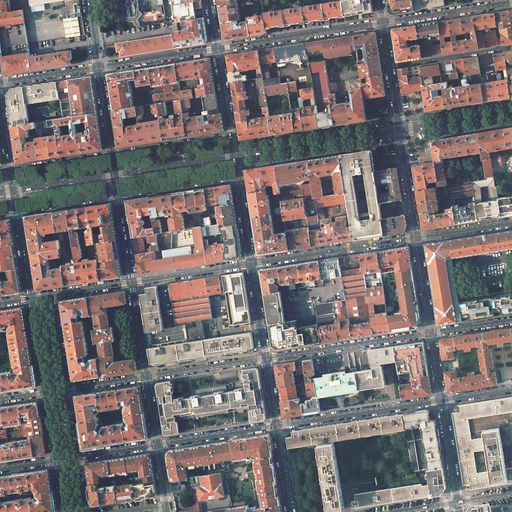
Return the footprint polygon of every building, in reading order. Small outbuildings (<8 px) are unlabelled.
[(9,0),(0,0),(0,13),(11,12),(9,0)] [(65,0),(75,0),(78,15),(78,16),(82,16),(82,15),(80,6),(79,5),(80,3),(79,0),(29,0),(31,5),(65,0)] [(66,0),(70,18),(78,16),(78,15),(75,0),(66,0)] [(158,0),(161,0),(96,0),(98,12),(102,12),(99,0),(158,0)] [(131,27),(157,23),(166,22),(164,10),(161,10),(160,7),(159,7),(158,7),(156,11),(153,9),(151,11),(147,12),(144,10),(143,13),(142,13),(140,11),(139,7),(141,5),(139,0),(126,0),(126,2),(124,5),(127,7),(129,15),(127,18),(129,18),(130,22),(128,25),(131,27)] [(330,2),(323,3),(325,19),(331,18),(330,18),(339,16),(339,17),(345,16),(342,0),(334,1),(334,2),(331,3),(330,2)] [(351,0),(344,0),(342,0),(345,16),(357,14),(357,15),(361,14),(372,12),(373,12),(373,11),(371,3),(370,0),(353,0),(352,0),(351,0)] [(387,0),(389,9),(394,13),(395,13),(414,10),(412,0),(387,0)] [(412,0),(414,10),(423,9),(422,7),(425,6),(427,6),(427,8),(445,5),(443,0),(474,0),(475,1),(479,0),(412,0)] [(201,1),(173,5),(175,19),(175,22),(177,22),(181,21),(185,21),(188,20),(196,19),(196,18),(194,8),(202,7),(201,1)] [(219,6),(222,23),(239,20),(241,20),(238,3),(219,6)] [(311,5),(303,6),(305,22),(311,22),(311,21),(319,20),(325,19),(323,3),(314,4),(314,5),(311,6),(311,5)] [(291,8),(283,9),(286,26),(291,25),(291,24),(300,23),(305,22),(303,6),(294,8),(291,9),(291,8)] [(272,11),(264,12),(264,15),(266,29),(272,28),(272,27),(280,26),(286,26),(283,9),(275,11),(272,12),(272,11)] [(511,9),(495,13),(497,29),(511,26),(511,9)] [(28,44),(23,10),(11,12),(0,13),(0,45),(2,56),(4,75),(33,70),(30,57),(28,44)] [(486,28),(487,30),(495,29),(497,29),(495,13),(484,14),(486,28)] [(484,14),(473,16),(475,30),(478,29),(478,32),(484,31),(483,29),(486,28),(484,14)] [(248,21),(251,36),(259,35),(267,33),(266,29),(264,15),(258,16),(256,16),(248,17),(248,21)] [(85,35),(82,16),(78,16),(70,18),(64,19),(66,38),(85,35)] [(473,16),(461,18),(463,33),(471,32),(472,36),(469,37),(470,39),(464,40),(466,51),(478,49),(476,32),(475,30),(473,16)] [(175,22),(173,22),(174,33),(176,48),(190,46),(203,43),(207,38),(204,17),(196,18),(196,19),(188,20),(189,27),(186,28),(185,28),(185,30),(178,31),(177,22),(175,22)] [(461,18),(449,20),(452,36),(453,41),(454,52),(463,51),(466,51),(464,40),(457,41),(456,34),(463,33),(461,18)] [(239,20),(222,23),(225,40),(238,38),(251,36),(248,21),(242,22),(240,26),(238,24),(240,22),(239,20)] [(449,20),(438,22),(440,35),(441,39),(442,44),(443,54),(454,52),(453,41),(447,42),(446,41),(445,41),(444,37),(452,36),(449,20)] [(438,22),(417,25),(419,38),(440,35),(438,22)] [(408,39),(409,38),(410,39),(411,40),(419,39),(419,38),(417,25),(392,29),(395,45),(408,43),(407,40),(408,39)] [(511,43),(511,26),(497,29),(495,29),(497,46),(508,44),(511,43)] [(478,49),(497,46),(495,29),(487,30),(484,31),(478,32),(476,32),(478,49)] [(360,72),(361,78),(367,77),(382,75),(381,68),(379,53),(376,32),(355,35),(357,48),(362,48),(363,49),(364,49),(364,50),(363,51),(363,52),(364,52),(365,58),(364,58),(364,59),(359,60),(360,69),(359,69),(360,72)] [(173,34),(118,43),(119,51),(123,51),(124,55),(127,54),(127,55),(128,55),(176,48),(174,33),(173,33),(173,34)] [(328,57),(357,53),(357,48),(355,35),(341,37),(322,40),(323,48),(324,54),(328,53),(328,57)] [(322,40),(306,43),(308,54),(320,52),(320,49),(323,48),(322,40)] [(408,43),(395,45),(397,62),(422,58),(420,47),(419,42),(417,42),(418,45),(411,46),(411,47),(408,48),(408,43)] [(306,43),(275,48),(277,61),(277,63),(296,61),(296,63),(302,62),(302,60),(308,59),(308,54),(306,43)] [(442,44),(420,47),(422,58),(443,54),(442,44)] [(275,48),(259,50),(263,77),(265,86),(280,84),(279,78),(269,79),(270,78),(269,67),(271,67),(272,65),(271,62),(277,61),(275,48)] [(244,70),(258,68),(259,73),(256,73),(256,78),(263,77),(259,50),(227,55),(230,72),(241,71),(241,72),(242,71),(244,71),(244,70)] [(72,51),(30,57),(33,70),(66,65),(66,64),(70,63),(69,59),(73,58),(72,51)] [(493,54),(496,67),(496,70),(506,69),(506,64),(504,52),(493,54)] [(478,56),(464,58),(466,71),(466,74),(468,82),(472,82),(471,74),(480,73),(478,56)] [(195,60),(198,77),(199,76),(199,75),(201,75),(202,80),(199,81),(199,84),(214,82),(210,58),(195,60)] [(464,58),(455,60),(457,72),(466,71),(464,58)] [(195,60),(176,63),(179,80),(196,78),(196,80),(191,81),(192,85),(183,87),(184,90),(181,91),(182,99),(194,97),(192,86),(199,85),(199,84),(199,81),(198,77),(195,60)] [(325,60),(309,62),(310,67),(311,74),(321,72),(327,111),(317,113),(320,127),(331,125),(334,125),(335,125),(331,94),(329,83),(327,74),(326,66),(325,63),(325,60)] [(441,74),(457,72),(455,60),(439,62),(441,74)] [(296,63),(278,66),(279,78),(280,84),(288,83),(296,81),(297,87),(313,85),(311,74),(310,67),(303,68),(302,62),(296,63)] [(422,86),(442,82),(441,74),(439,62),(420,65),(398,69),(402,93),(423,89),(422,86)] [(150,90),(152,104),(159,103),(166,102),(175,100),(182,99),(181,91),(179,80),(176,63),(166,65),(161,65),(150,67),(153,84),(153,89),(150,90)] [(150,67),(136,69),(138,84),(138,86),(153,84),(150,67)] [(134,70),(108,74),(113,110),(134,107),(131,85),(136,84),(138,84),(136,69),(134,70)] [(231,82),(247,80),(247,78),(245,78),(243,76),(242,71),(241,72),(241,71),(230,72),(231,82)] [(457,72),(441,74),(442,82),(443,88),(444,91),(446,107),(452,107),(457,106),(456,106),(462,105),(459,86),(453,87),(453,85),(452,85),(452,87),(447,88),(448,85),(449,85),(449,82),(447,82),(447,80),(458,78),(457,72)] [(511,97),(509,82),(508,79),(501,80),(500,73),(497,74),(498,80),(501,99),(511,97)] [(465,85),(459,86),(462,105),(471,104),(468,83),(468,82),(466,74),(463,74),(462,76),(463,83),(465,85)] [(368,82),(362,83),(364,99),(385,96),(386,95),(382,75),(367,77),(368,82)] [(69,80),(57,82),(60,99),(60,100),(71,99),(74,116),(75,116),(97,112),(97,111),(91,76),(84,77),(70,80),(70,79),(69,80)] [(263,77),(256,78),(261,108),(263,107),(268,107),(268,105),(266,96),(265,86),(263,77)] [(347,102),(351,122),(368,120),(364,99),(362,83),(361,78),(349,80),(352,100),(351,102),(347,102)] [(247,80),(231,82),(234,97),(236,112),(247,110),(245,99),(247,98),(247,95),(246,91),(244,92),(243,85),(246,84),(246,85),(248,85),(247,80)] [(482,83),(484,101),(501,99),(498,80),(486,82),(482,83)] [(296,81),(288,83),(289,92),(298,91),(297,87),(296,81)] [(9,103),(10,108),(11,115),(12,126),(29,123),(27,104),(60,99),(57,82),(18,88),(12,89),(8,95),(8,98),(9,103)] [(198,96),(216,93),(214,82),(199,84),(199,85),(199,86),(200,86),(200,87),(197,88),(198,96)] [(329,83),(331,94),(335,93),(337,91),(336,82),(329,83)] [(442,82),(422,86),(423,89),(423,90),(422,91),(426,111),(427,111),(446,108),(446,107),(444,91),(441,91),(440,93),(440,95),(439,95),(438,89),(443,88),(442,82)] [(280,84),(265,86),(266,96),(289,92),(288,83),(280,84)] [(469,83),(468,83),(471,104),(484,101),(482,83),(470,85),(469,83)] [(320,127),(317,113),(313,87),(300,90),(301,97),(299,98),(300,108),(304,130),(320,127)] [(219,113),(216,93),(198,96),(194,97),(182,99),(188,136),(203,134),(224,130),(221,113),(219,113)] [(331,94),(335,125),(351,122),(347,102),(337,104),(335,93),(331,94)] [(290,96),(283,97),(285,110),(292,109),(290,96)] [(181,116),(171,118),(168,118),(166,102),(159,103),(161,115),(162,120),(165,139),(188,136),(182,99),(175,100),(177,113),(178,113),(179,114),(181,114),(181,116)] [(138,118),(140,118),(141,119),(142,118),(142,117),(141,116),(143,116),(144,114),(153,112),(155,114),(157,114),(156,115),(157,116),(158,116),(159,116),(159,115),(161,115),(159,103),(152,104),(143,105),(136,106),(138,116),(138,118)] [(113,110),(116,125),(125,124),(124,118),(138,116),(136,106),(134,107),(113,110)] [(247,110),(236,112),(240,140),(258,137),(261,137),(261,136),(273,135),(269,111),(268,110),(268,107),(263,107),(264,113),(266,113),(267,117),(248,119),(247,114),(250,114),(250,110),(247,110)] [(297,112),(292,113),(295,131),(304,130),(300,108),(297,109),(297,112)] [(270,111),(269,111),(273,135),(295,131),(292,113),(271,116),(270,111)] [(97,112),(75,116),(76,123),(87,122),(88,127),(89,128),(90,128),(91,131),(89,131),(89,129),(87,129),(87,131),(77,133),(79,142),(82,142),(84,152),(87,152),(92,151),(102,149),(97,113),(97,112)] [(77,133),(76,123),(75,116),(74,116),(62,118),(56,119),(57,126),(59,135),(62,155),(72,154),(77,153),(84,152),(82,142),(79,142),(77,133)] [(56,119),(47,120),(48,127),(57,126),(56,119)] [(47,120),(34,122),(35,128),(36,135),(37,141),(40,159),(50,157),(50,158),(53,157),(50,141),(49,135),(48,135),(48,136),(43,137),(42,133),(49,132),(48,127),(47,120)] [(162,120),(139,123),(139,124),(142,143),(165,139),(162,120)] [(29,123),(12,126),(14,139),(26,137),(31,136),(31,135),(29,135),(28,129),(35,128),(34,122),(29,123)] [(119,147),(129,145),(132,145),(142,143),(139,124),(129,126),(129,127),(125,127),(125,124),(116,125),(119,147)] [(504,128),(479,133),(482,152),(481,152),(485,177),(493,176),(489,151),(507,148),(504,128)] [(470,134),(457,136),(460,155),(481,152),(482,152),(479,133),(470,134)] [(52,141),(50,141),(53,157),(62,155),(59,135),(51,136),(52,141)] [(443,139),(431,141),(434,162),(435,162),(438,180),(438,181),(439,186),(439,190),(441,198),(451,196),(450,185),(450,184),(447,185),(443,158),(444,158),(444,159),(447,159),(446,158),(460,155),(457,136),(443,139)] [(14,139),(18,163),(31,161),(31,160),(40,159),(37,141),(26,142),(26,137),(14,139)] [(379,203),(374,171),(375,171),(372,151),(371,150),(358,152),(340,155),(346,193),(354,240),(354,239),(384,235),(382,218),(379,203)] [(503,154),(497,155),(499,165),(505,164),(504,158),(506,155),(503,155),(503,154)] [(314,194),(315,197),(324,196),(323,193),(336,190),(337,194),(346,193),(340,155),(326,157),(322,157),(322,158),(309,160),(312,179),(313,183),(314,194)] [(309,160),(298,161),(301,180),(304,180),(304,181),(306,181),(306,179),(312,179),(309,160)] [(281,197),(303,194),(302,184),(301,180),(298,161),(276,165),(280,193),(281,197)] [(434,162),(424,163),(427,182),(438,180),(435,162),(434,162)] [(413,165),(417,190),(428,188),(427,185),(427,182),(424,163),(413,165)] [(245,170),(248,193),(266,190),(266,187),(268,185),(268,187),(269,186),(269,185),(271,185),(271,186),(272,186),(272,184),(274,184),(275,194),(277,193),(280,193),(276,165),(245,170)] [(374,171),(379,203),(401,200),(397,168),(375,171),(374,171)] [(483,218),(483,216),(495,214),(496,216),(501,216),(501,217),(498,198),(499,198),(499,197),(497,186),(495,186),(493,176),(485,177),(486,179),(472,181),(474,196),(475,202),(478,220),(479,220),(478,220),(483,218)] [(472,181),(450,185),(451,196),(452,203),(455,202),(455,199),(474,196),(472,181)] [(313,183),(302,184),(303,194),(304,195),(314,194),(313,183)] [(222,185),(216,186),(219,203),(223,202),(223,205),(233,203),(230,184),(224,185),(222,185)] [(216,186),(205,188),(208,203),(208,205),(216,204),(215,203),(217,203),(218,206),(219,206),(219,204),(219,203),(216,186)] [(428,188),(417,190),(419,201),(437,198),(436,190),(437,190),(437,191),(439,190),(439,186),(434,187),(433,187),(428,188)] [(205,188),(196,190),(200,211),(207,210),(206,203),(208,203),(205,188)] [(186,191),(189,206),(190,206),(191,212),(200,211),(196,190),(186,191)] [(252,217),(271,214),(268,195),(268,194),(266,195),(266,190),(248,193),(250,203),(250,207),(252,217)] [(186,191),(181,192),(178,192),(173,193),(179,230),(192,228),(191,219),(189,206),(186,191)] [(164,194),(150,197),(154,219),(156,233),(163,232),(161,220),(159,219),(158,219),(158,218),(157,218),(156,216),(162,215),(163,215),(167,214),(167,216),(169,216),(169,214),(173,214),(174,216),(171,217),(170,218),(172,231),(176,230),(178,230),(179,230),(173,193),(164,194)] [(348,215),(337,217),(337,221),(332,222),(331,218),(322,219),(321,217),(325,216),(323,206),(324,204),(329,203),(330,213),(337,212),(335,202),(339,202),(341,203),(343,214),(349,213),(346,193),(337,194),(324,196),(315,197),(315,200),(322,244),(340,242),(346,241),(354,240),(351,226),(348,226),(347,216),(348,216),(348,215)] [(282,204),(284,217),(285,220),(300,217),(301,221),(307,220),(305,201),(304,195),(303,194),(281,197),(282,204)] [(430,211),(437,210),(440,210),(453,208),(453,206),(452,203),(451,196),(441,198),(437,198),(419,201),(420,213),(430,211)] [(498,198),(501,217),(511,214),(511,196),(511,197),(511,196),(510,196),(510,197),(506,197),(500,198),(500,197),(499,197),(499,198),(498,198)] [(135,199),(127,201),(131,222),(144,220),(143,216),(144,215),(150,214),(151,219),(148,219),(148,220),(154,219),(150,197),(140,198),(138,198),(138,199),(135,199)] [(308,227),(312,246),(322,244),(315,200),(305,201),(307,220),(308,221),(308,227)] [(458,205),(453,206),(453,208),(456,224),(478,220),(475,202),(470,203),(471,206),(467,206),(466,206),(466,207),(465,207),(465,206),(462,206),(462,207),(459,207),(458,205)] [(94,225),(103,224),(103,226),(114,224),(111,203),(90,206),(93,227),(95,227),(94,225)] [(218,213),(209,215),(210,216),(210,219),(218,217),(220,224),(221,224),(221,226),(236,224),(233,203),(223,205),(222,205),(219,206),(218,206),(217,206),(218,213)] [(282,204),(280,204),(280,207),(276,208),(275,209),(276,213),(277,214),(281,213),(282,217),(284,217),(282,204)] [(74,246),(95,243),(94,233),(93,227),(90,206),(69,210),(72,229),(74,246)] [(441,213),(437,214),(439,226),(456,224),(453,208),(440,210),(441,213)] [(69,210),(54,212),(59,241),(63,240),(62,234),(61,234),(60,231),(72,229),(69,210)] [(430,211),(420,213),(422,222),(423,229),(439,226),(437,214),(434,214),(434,213),(432,213),(432,214),(431,215),(430,211)] [(32,252),(61,249),(61,248),(59,241),(54,212),(26,216),(30,237),(32,252)] [(252,217),(256,241),(274,238),(274,235),(275,234),(274,230),(271,214),(252,217)] [(404,214),(382,218),(384,235),(401,232),(406,226),(404,214)] [(210,216),(201,218),(202,226),(202,227),(211,226),(210,219),(210,216)] [(201,218),(191,219),(192,228),(202,226),(201,218)] [(10,219),(0,220),(0,239),(0,243),(0,245),(14,243),(10,219)] [(133,237),(147,235),(148,235),(156,233),(154,219),(148,220),(146,221),(145,221),(144,220),(131,222),(132,230),(133,237)] [(259,254),(276,252),(289,250),(286,230),(285,221),(281,222),(283,232),(275,234),(274,235),(274,238),(256,241),(258,254),(259,254)] [(104,233),(96,234),(95,233),(94,233),(95,243),(100,242),(117,240),(114,224),(103,226),(104,233)] [(225,250),(222,232),(221,226),(221,224),(220,224),(211,226),(202,227),(208,262),(227,259),(225,250)] [(236,224),(221,226),(222,232),(225,231),(226,239),(227,239),(228,243),(227,244),(228,250),(225,250),(227,259),(240,257),(241,255),(238,235),(237,224),(236,224)] [(160,259),(159,250),(158,251),(155,251),(135,254),(139,273),(208,262),(202,227),(202,226),(192,228),(196,253),(160,259)] [(308,227),(286,230),(289,250),(312,246),(308,227)] [(487,234),(478,235),(478,236),(445,241),(425,244),(426,251),(428,260),(428,264),(429,264),(430,269),(429,269),(429,270),(430,270),(431,277),(430,277),(431,277),(432,285),(433,292),(433,293),(434,300),(435,306),(438,324),(462,321),(466,320),(478,318),(502,315),(511,313),(511,230),(493,233),(487,234)] [(145,245),(144,239),(147,238),(147,237),(148,237),(147,235),(133,237),(135,254),(155,251),(158,251),(159,250),(156,233),(148,235),(150,244),(145,245)] [(117,240),(100,242),(103,260),(119,257),(117,240)] [(0,271),(6,270),(7,270),(18,268),(15,252),(16,252),(15,249),(14,243),(0,245),(0,271)] [(80,282),(102,279),(99,266),(98,261),(95,243),(74,246),(76,255),(80,282)] [(408,246),(389,249),(392,266),(392,267),(393,267),(394,267),(394,266),(395,265),(396,271),(412,269),(409,247),(408,246)] [(61,249),(32,252),(34,264),(50,262),(50,259),(62,257),(61,249)] [(389,249),(378,251),(382,273),(393,272),(392,268),(385,269),(385,267),(392,266),(389,249)] [(382,273),(378,251),(361,254),(368,297),(385,294),(382,273)] [(339,257),(342,276),(344,291),(346,299),(368,297),(361,254),(339,257)] [(70,264),(63,265),(64,266),(67,285),(72,284),(80,282),(76,255),(69,256),(70,264)] [(119,257),(103,260),(104,266),(105,267),(103,267),(102,267),(101,267),(101,266),(99,266),(102,279),(122,276),(119,257)] [(339,257),(319,260),(323,280),(325,280),(324,278),(342,276),(339,257)] [(323,280),(319,260),(311,261),(299,263),(302,281),(303,288),(323,284),(323,280)] [(50,262),(34,264),(38,289),(67,285),(64,266),(52,268),(50,262)] [(288,265),(279,267),(282,283),(282,284),(290,283),(290,285),(289,285),(289,286),(282,287),(283,291),(296,289),(295,284),(293,284),(293,283),(302,281),(299,263),(288,265)] [(262,279),(262,282),(263,282),(264,293),(279,291),(278,283),(282,283),(279,267),(261,269),(261,270),(262,279)] [(22,292),(18,268),(7,270),(6,270),(8,280),(3,281),(5,294),(22,292)] [(396,271),(401,309),(399,313),(388,315),(391,332),(416,328),(421,322),(420,321),(421,321),(418,302),(412,269),(396,271)] [(251,321),(244,272),(222,275),(225,292),(229,315),(230,325),(251,321)] [(222,275),(206,278),(209,294),(222,292),(225,292),(222,275)] [(188,339),(150,345),(153,363),(207,354),(204,339),(201,319),(212,318),(209,294),(206,278),(169,284),(175,324),(185,323),(188,339)] [(157,286),(146,287),(147,293),(142,294),(148,332),(164,329),(157,286)] [(125,291),(88,296),(91,315),(94,336),(98,358),(101,376),(137,371),(136,358),(114,362),(111,341),(114,340),(112,327),(109,327),(105,306),(127,303),(125,291)] [(279,291),(264,293),(269,324),(277,323),(285,322),(281,291),(280,291),(279,291)] [(388,315),(385,294),(368,297),(372,321),(374,334),(391,332),(388,315)] [(88,296),(61,301),(62,310),(63,314),(64,323),(79,321),(79,320),(78,316),(79,315),(80,314),(80,313),(81,312),(82,315),(83,316),(84,316),(91,315),(88,296)] [(346,299),(350,325),(372,321),(368,297),(346,299)] [(318,324),(321,342),(339,339),(374,334),(372,321),(350,325),(346,299),(341,300),(315,304),(318,324)] [(21,307),(1,310),(4,328),(7,327),(7,328),(7,327),(11,323),(12,324),(9,328),(9,332),(28,329),(24,306),(21,307)] [(79,321),(64,323),(67,341),(86,338),(83,323),(83,322),(82,321),(81,320),(79,320),(79,321)] [(277,323),(269,324),(272,344),(278,343),(279,349),(301,345),(301,343),(300,341),(300,337),(298,328),(297,320),(285,322),(277,323)] [(321,342),(318,324),(313,325),(313,326),(298,328),(300,337),(300,341),(301,343),(301,345),(321,342)] [(448,371),(445,372),(448,390),(450,391),(497,383),(497,381),(495,372),(492,372),(492,368),(493,368),(494,367),(491,349),(489,348),(487,348),(487,346),(489,345),(490,343),(499,342),(499,343),(503,342),(503,341),(511,340),(511,328),(442,339),(440,340),(443,358),(446,358),(454,357),(453,350),(456,349),(465,347),(465,348),(469,347),(478,345),(480,346),(482,346),(483,349),(480,349),(479,350),(482,368),(483,370),(486,369),(487,372),(484,372),(483,374),(473,375),(473,374),(469,375),(469,376),(461,377),(457,377),(456,370),(448,371)] [(28,329),(9,332),(9,333),(11,349),(30,346),(28,329)] [(233,341),(252,338),(251,331),(232,335),(232,338),(233,341)] [(220,340),(222,352),(254,347),(252,338),(233,341),(232,338),(232,335),(219,337),(220,340)] [(222,352),(220,340),(219,337),(204,339),(207,354),(222,352)] [(86,338),(67,341),(70,358),(84,356),(86,356),(87,355),(88,354),(88,353),(86,338)] [(412,377),(429,375),(426,358),(426,354),(424,342),(394,346),(396,360),(399,379),(402,379),(412,377)] [(30,346),(11,349),(14,366),(15,367),(33,364),(30,346)] [(373,369),(357,371),(359,389),(385,385),(382,365),(381,365),(381,362),(396,360),(394,346),(368,350),(371,367),(373,367),(373,369)] [(84,356),(70,358),(71,367),(72,371),(73,380),(101,376),(98,358),(92,359),(91,359),(90,360),(89,361),(90,363),(88,363),(87,362),(86,361),(85,361),(84,356)] [(314,371),(312,358),(303,360),(306,373),(307,382),(315,381),(315,378),(314,371)] [(306,373),(303,360),(295,361),(296,369),(297,374),(306,373)] [(277,374),(287,372),(287,371),(294,370),(296,369),(295,361),(275,364),(277,374)] [(33,364),(15,367),(16,371),(20,374),(19,376),(15,372),(12,373),(12,371),(10,371),(14,390),(37,386),(35,374),(33,364)] [(266,414),(260,379),(259,372),(253,368),(240,370),(242,384),(237,385),(237,390),(231,391),(233,405),(234,405),(235,411),(251,408),(253,422),(262,420),(266,414)] [(279,387),(296,384),(294,373),(295,373),(295,372),(294,372),(294,370),(287,371),(287,372),(277,374),(279,387)] [(10,371),(0,372),(0,391),(14,390),(10,371)] [(345,371),(325,374),(325,376),(315,378),(315,381),(317,395),(318,395),(318,396),(333,393),(335,394),(336,395),(337,395),(339,395),(340,395),(342,394),(343,393),(344,392),(359,389),(357,371),(345,373),(345,371)] [(402,379),(399,379),(402,398),(432,394),(429,375),(412,377),(412,380),(413,381),(413,383),(413,382),(403,384),(402,379)] [(163,430),(169,434),(178,433),(177,424),(175,425),(174,420),(193,417),(190,397),(184,398),(183,395),(174,396),(172,388),(175,387),(175,382),(171,383),(171,380),(161,382),(157,388),(163,430)] [(307,382),(306,382),(308,397),(313,396),(317,395),(315,381),(307,382)] [(296,384),(279,387),(281,401),(298,398),(296,389),(303,388),(303,383),(296,384)] [(140,385),(118,389),(121,405),(123,405),(125,403),(126,405),(125,406),(126,408),(125,409),(124,409),(125,414),(144,412),(140,385)] [(193,417),(229,412),(228,406),(233,405),(231,391),(227,392),(226,386),(193,391),(194,397),(190,397),(193,417)] [(100,410),(121,407),(121,405),(118,389),(97,392),(100,409),(100,410)] [(97,392),(76,395),(80,422),(99,419),(97,411),(96,411),(96,410),(98,409),(100,409),(97,392)] [(305,403),(302,403),(304,414),(321,411),(318,396),(318,395),(317,395),(313,396),(313,399),(305,400),(305,403)] [(457,412),(452,412),(464,485),(470,484),(470,485),(511,478),(511,396),(456,405),(457,412)] [(298,398),(281,401),(284,417),(304,414),(302,403),(299,404),(299,402),(300,401),(300,398),(298,398)] [(37,401),(21,403),(23,416),(26,415),(27,418),(41,416),(39,403),(39,402),(38,401),(37,401)] [(21,416),(23,416),(21,403),(3,406),(5,424),(6,426),(21,424),(22,423),(21,419),(21,416)] [(436,423),(436,420),(435,415),(434,414),(433,413),(432,412),(431,412),(429,412),(429,410),(403,414),(405,430),(412,471),(419,470),(413,434),(412,434),(411,428),(422,426),(425,449),(426,449),(427,453),(426,453),(428,469),(443,467),(441,453),(441,450),(436,423)] [(124,424),(126,441),(148,438),(144,412),(125,414),(126,420),(127,420),(128,422),(129,423),(128,425),(126,424),(124,424)] [(403,414),(292,431),(293,436),(287,437),(289,448),(318,443),(328,511),(344,509),(334,441),(405,430),(403,414)] [(22,423),(23,430),(22,430),(23,435),(23,437),(29,436),(32,436),(44,434),(45,434),(43,425),(41,416),(27,418),(21,419),(22,423)] [(99,419),(80,422),(84,448),(106,444),(103,426),(100,426),(101,428),(99,430),(98,428),(99,427),(98,425),(99,425),(99,424),(99,419)] [(106,444),(126,441),(124,424),(124,423),(123,423),(103,426),(106,444)] [(32,438),(24,440),(26,457),(35,456),(35,455),(47,454),(44,434),(32,436),(32,438)] [(254,457),(254,456),(253,451),(258,450),(270,448),(271,447),(270,440),(270,438),(268,439),(266,436),(265,435),(248,438),(248,439),(246,440),(247,444),(248,455),(249,457),(249,456),(250,455),(253,457),(254,457)] [(248,455),(247,444),(246,440),(242,440),(241,439),(233,440),(233,442),(236,457),(244,456),(244,457),(249,457),(248,455)] [(24,440),(8,442),(10,460),(19,458),(26,457),(24,440)] [(234,458),(234,457),(236,457),(233,442),(233,440),(231,440),(230,441),(223,442),(223,443),(225,453),(226,459),(234,458)] [(0,443),(0,461),(10,460),(8,442),(3,443),(2,443),(1,443),(0,443)] [(226,459),(225,453),(223,443),(223,442),(217,443),(204,445),(207,460),(207,463),(209,474),(216,473),(226,471),(227,470),(226,463),(224,462),(224,459),(226,459)] [(194,462),(196,476),(209,474),(207,463),(207,460),(204,445),(192,447),(194,462)] [(169,466),(181,464),(187,463),(189,463),(189,462),(194,462),(192,447),(170,450),(167,454),(169,466)] [(256,452),(270,450),(272,450),(271,447),(270,448),(258,450),(253,451),(254,456),(256,452)] [(254,458),(271,455),(272,454),(272,450),(270,450),(256,452),(254,456),(254,457),(254,458)] [(277,483),(274,462),(272,463),(271,456),(273,456),(272,454),(271,455),(254,458),(255,459),(254,460),(255,466),(257,465),(260,486),(258,486),(259,493),(261,493),(262,502),(261,503),(262,507),(263,507),(267,506),(267,507),(280,505),(279,496),(278,496),(276,484),(277,483)] [(130,475),(127,457),(112,459),(114,472),(114,475),(128,473),(128,476),(130,475)] [(112,459),(93,462),(95,475),(96,478),(96,483),(97,483),(97,484),(98,483),(99,483),(101,483),(100,476),(114,475),(114,472),(112,459)] [(86,463),(90,484),(96,483),(96,478),(95,475),(93,462),(86,463)] [(171,481),(196,476),(194,462),(189,462),(189,463),(187,463),(181,464),(169,466),(171,481)] [(386,503),(442,494),(441,488),(447,487),(443,467),(428,469),(427,470),(429,484),(422,485),(421,484),(358,493),(357,488),(352,489),(351,489),(350,490),(349,492),(349,493),(350,498),(355,497),(355,500),(353,500),(352,501),(352,507),(354,508),(371,505),(386,503)] [(49,469),(29,472),(31,487),(35,486),(36,488),(31,489),(32,493),(37,493),(53,490),(50,469),(49,469)] [(29,472),(11,475),(14,492),(20,491),(21,491),(21,495),(25,494),(25,491),(25,490),(31,489),(31,487),(29,472)] [(206,499),(230,495),(228,482),(223,482),(221,472),(216,473),(216,474),(200,476),(200,478),(201,478),(202,486),(198,486),(202,511),(213,510),(211,500),(206,501),(206,499)] [(135,499),(156,495),(153,474),(143,476),(143,477),(132,478),(133,483),(135,499)] [(11,475),(0,476),(0,494),(3,494),(4,494),(4,497),(8,497),(7,494),(8,493),(14,492),(11,475)] [(99,489),(102,504),(119,501),(116,485),(116,483),(115,481),(101,483),(99,483),(100,487),(99,487),(99,489)] [(96,483),(90,484),(92,498),(92,502),(96,504),(102,504),(99,489),(98,483),(97,484),(97,483),(96,483)] [(118,485),(116,485),(119,501),(135,499),(133,483),(118,486),(118,485)] [(53,490),(37,493),(38,497),(40,499),(39,500),(36,498),(32,498),(33,511),(49,511),(56,511),(55,501),(54,501),(54,497),(53,490)] [(18,499),(10,500),(11,511),(33,511),(32,498),(32,497),(23,499),(22,498),(18,498),(18,499)] [(0,502),(0,501),(0,511),(11,511),(10,500),(3,502),(2,501),(0,501),(0,502)]
